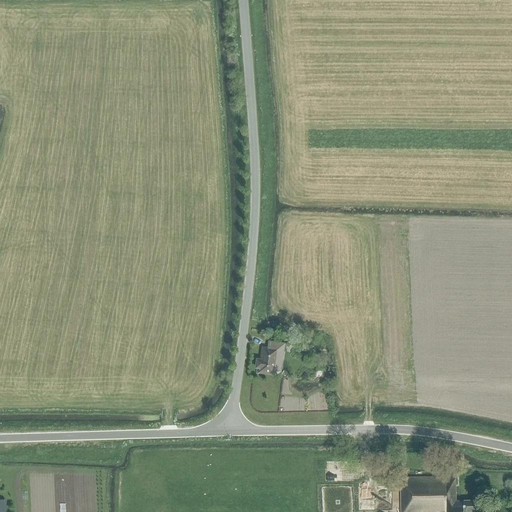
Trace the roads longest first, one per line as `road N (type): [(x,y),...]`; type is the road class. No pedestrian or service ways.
road 1 (tertiary): [(231,431),(254,224),(242,0)]
road 2 (tertiary): [(511,448),(396,429),(231,431)]
road 3 (tertiary): [(0,439),(231,431)]
